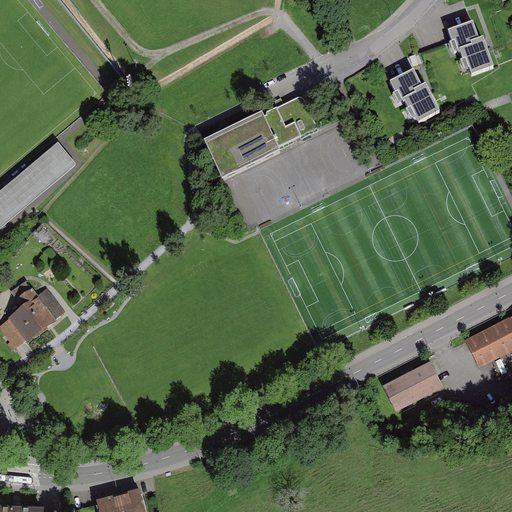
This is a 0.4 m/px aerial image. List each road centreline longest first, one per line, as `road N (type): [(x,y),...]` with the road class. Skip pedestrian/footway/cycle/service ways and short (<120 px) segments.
road 1 (tertiary): [(0,472),(114,472),(194,448),(511,292)]
road 2 (track): [(0,379),(192,225),(199,206),(189,132),(269,93)]
road 3 (residential): [(269,93),(379,42),(426,0)]
